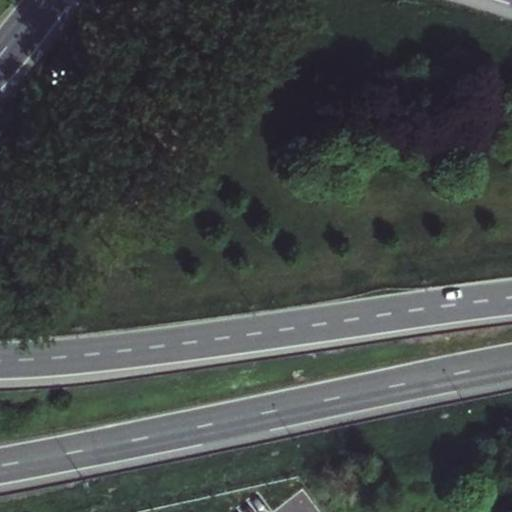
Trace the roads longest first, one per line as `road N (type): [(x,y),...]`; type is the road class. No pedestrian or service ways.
road 1 (motorway): [(0,469),(511,364)]
road 2 (trunk): [(0,361),(511,296)]
